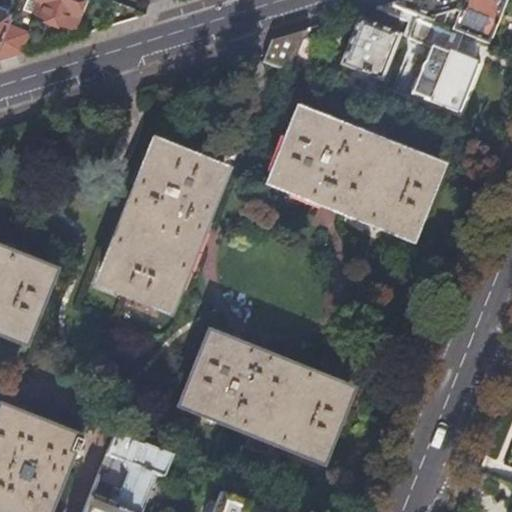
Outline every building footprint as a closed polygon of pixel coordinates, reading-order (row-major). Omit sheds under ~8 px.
[(69,30),(76,13),(82,16),(88,3),(82,0),(36,0),(35,2),(39,4),(34,16),(69,30)] [(409,0),(391,6),(394,7),(417,16),(432,22),(434,18),(447,15),(453,13),(457,20),(464,0),(409,0)] [(464,0),(457,20),(453,13),(447,15),(441,26),(463,35),(474,40),(487,45),(504,1),(503,0),(464,0)] [(0,40),(9,18),(6,16),(6,12),(0,9),(0,40)] [(432,22),(441,26),(447,15),(434,18),(432,22)] [(432,22),(417,16),(406,40),(429,49),(409,98),(458,118),(478,69),(472,67),(473,65),(455,57),(463,35),(441,26),(432,22)] [(398,37),(358,21),(340,67),(379,83),(398,37)] [(28,35),(10,28),(0,54),(0,61),(20,55),(28,35)] [(292,36),(272,41),(264,62),(286,72),(292,57),(295,58),(306,31),(292,36)] [(297,113),(270,184),(409,240),(437,170),(297,113)] [(154,145),(98,283),(168,312),(224,173),(154,145)] [(0,252),(0,333),(24,343),(52,273),(0,252)] [(209,336),(182,406),(320,463),(348,392),(209,336)] [(1,410),(0,413),(0,511),(47,511),(70,453),(79,456),(84,443),(1,410)] [(163,479),(171,459),(116,437),(91,499),(123,511),(139,511),(154,475),(163,479)] [(260,511),(220,496),(213,511),(260,511)] [(123,511),(91,499),(85,511),(123,511)]
